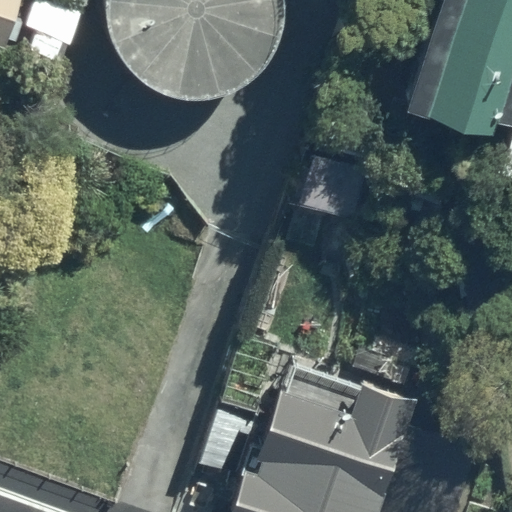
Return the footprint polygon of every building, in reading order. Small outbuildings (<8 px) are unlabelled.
[(0,0),(0,25),(62,44),(75,0),(27,0),(26,4),(12,0),(11,0),(0,0)] [(290,27),(297,0),(107,0),(111,18),(126,46),(151,68),(181,80),(214,82),(246,72),(272,53),(290,27)] [(511,0),(425,0),(404,61),(490,96),(490,98),(490,99),(490,100),(490,101),(491,102),(491,104),(492,105),(493,106),(493,107),(494,108),(495,109),(496,110),(497,110),(498,111),(499,112),(500,112),(501,113),(502,113),(503,114),(504,114),(506,114),(507,114),(508,115),(509,114),(511,114),(511,0)] [(51,252),(0,394),(0,414),(134,466),(201,271),(141,250),(131,280),(51,252)] [(288,260),(285,265),(206,498),(237,511),(389,511),(436,371),(349,333),(363,302),(352,297),(358,283),(323,268),(320,275),(288,260)]
